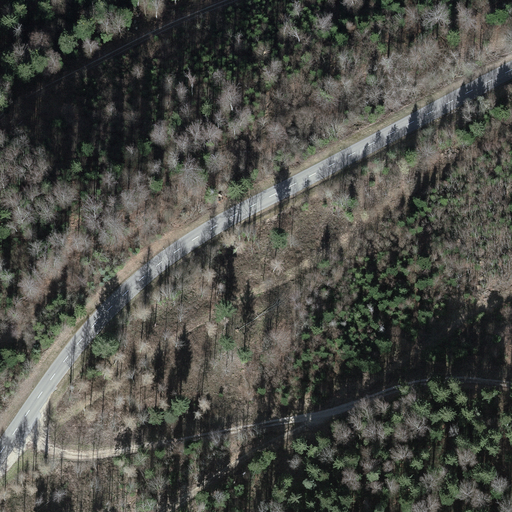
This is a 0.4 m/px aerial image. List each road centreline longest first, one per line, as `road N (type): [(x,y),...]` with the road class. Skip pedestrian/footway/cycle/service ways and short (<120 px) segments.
road 1 (tertiary): [(511,69),(174,252),(82,337),(0,453)]
road 2 (track): [(18,425),(55,451),(81,456),(324,413),(406,382),(511,381)]
road 3 (track): [(163,511),(511,292)]
road 4 (track): [(230,0),(0,117)]
